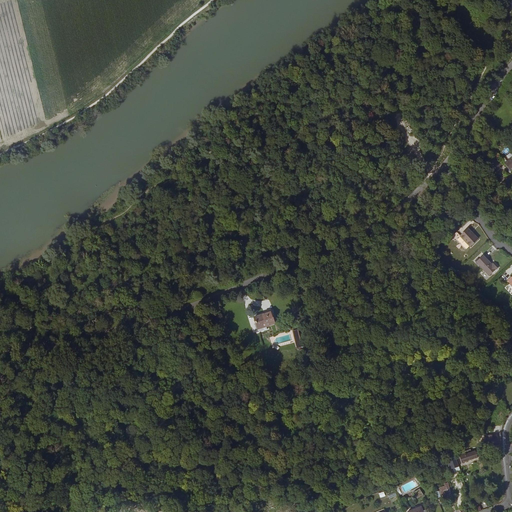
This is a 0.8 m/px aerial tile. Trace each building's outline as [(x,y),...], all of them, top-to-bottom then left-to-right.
[(391,105),(384,99),(379,105),(386,111),(391,105)] [(511,155),(503,162),(506,167),(507,166),(508,168),(511,167),(511,166),(511,155)] [(502,169),(500,168),(495,161),(488,167),(495,175),(502,169)] [(467,227),(459,234),(469,245),(477,237),(467,227)] [(475,260),(488,274),(497,267),(493,262),(491,263),(482,254),(475,260)] [(271,311),(254,317),(257,327),(256,328),(257,332),(268,329),(267,326),(274,323),(271,311)] [(292,331),(296,349),(302,347),(298,329),(292,331)] [(496,433),(486,435),(486,443),(497,441),(496,433)] [(464,451),(467,458),(474,456),(472,449),(464,451)] [(414,477),(399,485),(403,494),(419,486),(414,477)] [(419,487),(413,491),(417,498),(423,494),(419,487)]
